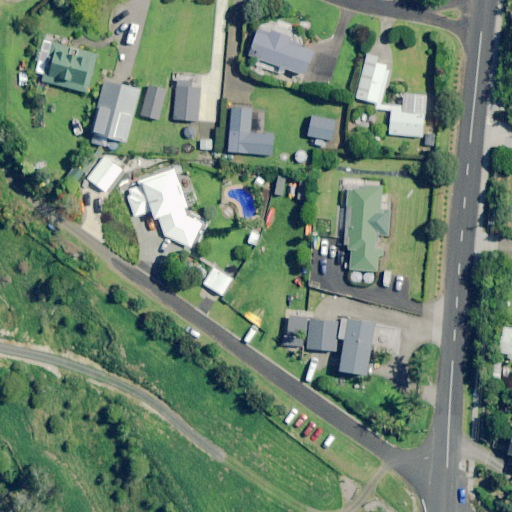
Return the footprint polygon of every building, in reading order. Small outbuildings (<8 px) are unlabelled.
[(251,52),(305,72),(314,48),(287,38),(289,32),(273,26),(271,31),(260,27),(251,52)] [(98,52),(56,41),(45,80),(87,92),(98,52)] [(368,53),(357,96),(381,103),(389,71),(385,70),(387,64),(377,62),(379,56),(368,53)] [(140,85),(106,76),(91,128),(126,137),(140,85)] [(149,85),(141,115),(159,120),(167,90),(149,85)] [(176,86),(173,119),(198,122),(201,88),(176,86)] [(406,93),(406,104),(425,105),(426,94),(406,93)] [(406,104),(392,104),(391,134),(424,135),(425,105),(406,104)] [(252,109),(231,107),(228,152),(272,156),(273,133),(264,133),(264,134),(250,133),(252,109)] [(331,141),(336,121),(312,116),(307,136),(309,136),(331,141)] [(195,127),(184,127),(183,139),(194,140),(195,127)] [(381,137),(369,135),(367,145),(379,148),(381,137)] [(214,141),(201,140),(200,149),(213,150),(214,141)] [(87,179),(106,193),(123,170),(105,156),(87,179)] [(76,184),(85,172),(75,165),(66,177),(76,184)] [(145,188),(127,193),(134,216),(152,210),(153,215),(158,213),(164,235),(188,246),(199,225),(185,217),(181,207),(185,205),(174,170),(142,179),(145,188)] [(286,177),(278,175),(273,195),(282,197),(286,177)] [(350,269),(378,270),(379,254),(385,254),(385,246),(378,246),(378,233),(390,233),(392,199),(382,199),(383,183),(375,183),(375,178),(341,177),(339,229),(343,229),(342,242),(347,243),(347,250),(351,250),(350,269)] [(311,181),(299,180),(298,199),(310,200),(311,181)] [(278,241),(270,239),(265,255),(273,257),(278,241)] [(202,284),(221,297),(232,280),(213,268),(202,284)] [(304,275),(296,275),(295,291),(303,291),(304,275)] [(374,317),(346,314),(340,370),(368,373),(371,351),(374,324),(374,317)] [(290,316),(288,335),(305,336),(307,318),(290,316)] [(339,318),(311,317),(310,346),(337,347),(339,318)] [(401,327),(374,324),(371,351),(398,354),(401,327)]
